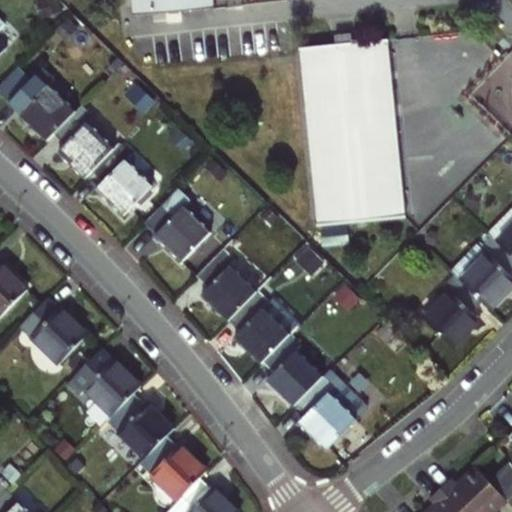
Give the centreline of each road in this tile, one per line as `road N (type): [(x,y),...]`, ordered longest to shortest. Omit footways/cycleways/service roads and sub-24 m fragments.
road 1 (residential): [(0,167),(131,295),(306,511)]
road 2 (unknown): [(466,0),(146,34)]
road 3 (residential): [(511,358),(454,415),(327,511)]
